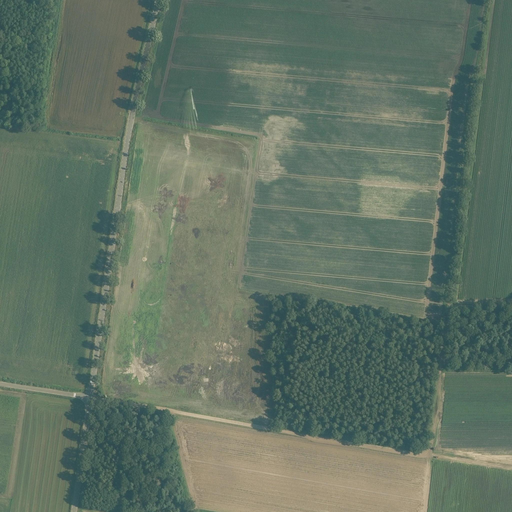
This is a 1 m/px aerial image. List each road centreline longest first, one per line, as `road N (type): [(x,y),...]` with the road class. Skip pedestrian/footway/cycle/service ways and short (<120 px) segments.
road 1 (unclassified): [(89,397),(158,0)]
road 2 (track): [(479,74),(469,101),(431,453)]
road 3 (track): [(431,453),(89,397)]
